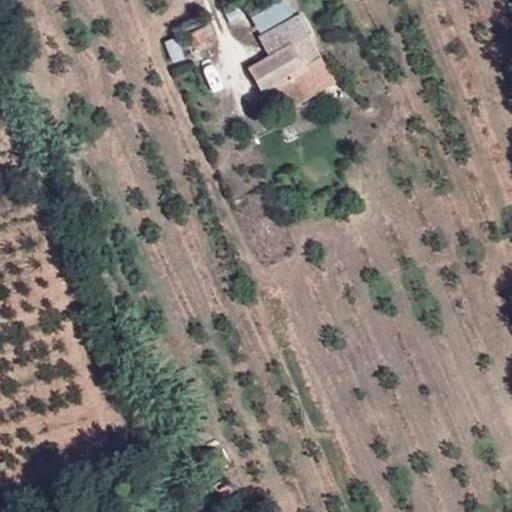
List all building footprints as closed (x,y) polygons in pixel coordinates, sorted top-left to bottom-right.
[(254,16),(260,28),(279,18),(273,6),(254,16)] [(334,83),(320,58),(304,66),(293,46),(307,38),(295,17),(259,38),(269,55),(248,68),(263,92),(277,83),(291,107),(334,83)] [(304,66),(320,58),(309,37),(307,38),(293,46),(304,66)] [(205,458),(211,469),(222,463),(216,452),(205,458)] [(214,486),(221,497),(232,491),(225,479),(214,486)]
